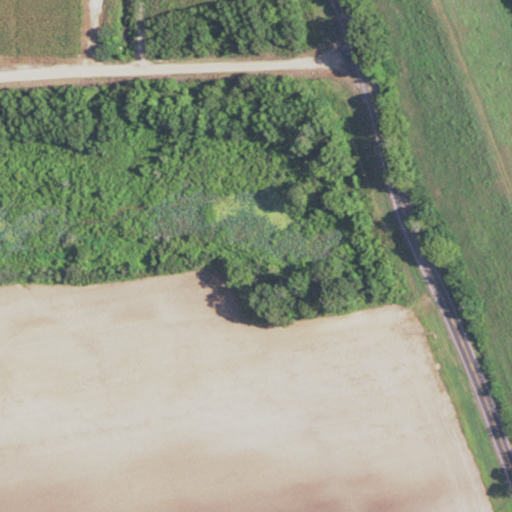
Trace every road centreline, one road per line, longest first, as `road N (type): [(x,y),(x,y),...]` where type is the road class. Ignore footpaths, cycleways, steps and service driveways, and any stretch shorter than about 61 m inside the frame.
road 1 (tertiary): [(328,0),(511,472)]
road 2 (residential): [(0,78),(350,58)]
road 3 (residential): [(437,0),(511,197)]
